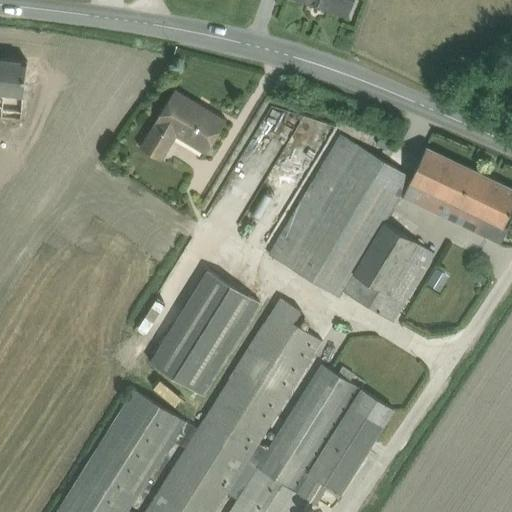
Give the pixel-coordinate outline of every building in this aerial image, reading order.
[(301,0),(356,20),(363,0),(301,0)] [(0,96),(32,98),(34,59),(0,57),(0,96)] [(213,158),(235,124),(178,87),(140,147),(165,163),(182,138),(213,158)] [(264,105),(254,121),(276,135),(286,119),(264,105)] [(404,182),(337,141),(267,257),(335,298),(404,182)] [(412,196),(507,243),(511,233),(511,185),(436,147),(412,196)] [(90,164),(81,177),(101,191),(111,178),(90,164)] [(436,255),(387,225),(343,297),(378,319),(390,300),(403,308),(436,255)] [(210,272),(158,359),(203,385),(255,298),(210,272)] [(133,392),(57,511),(124,511),(170,440),(185,449),(145,511),(209,511),(317,343),(291,327),(299,313),(277,298),(194,430),(133,392)] [(320,366),(229,511),(307,511),(323,488),(339,498),(392,408),(320,366)]
